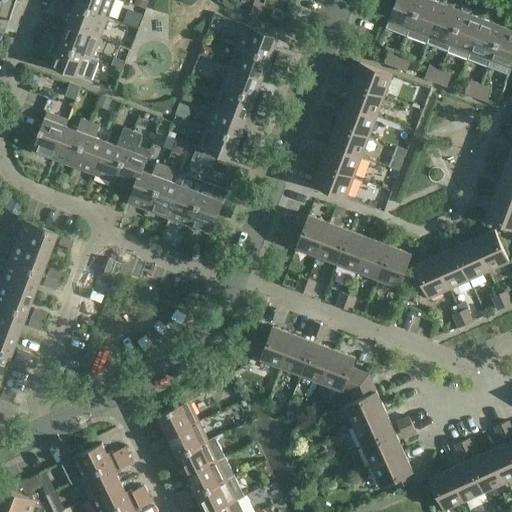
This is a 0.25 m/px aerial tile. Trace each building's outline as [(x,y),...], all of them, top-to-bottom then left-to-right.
[(69,3),(61,0),(56,0),(54,6),(66,11),(69,3)] [(75,0),(74,4),(106,17),(112,0),(75,0)] [(395,0),(385,27),(406,35),(419,0),(395,0)] [(442,4),(431,0),(419,0),(406,35),(426,42),(429,35),(430,35),(442,4)] [(140,19),(141,4),(129,3),(128,19),(140,19)] [(249,13),(258,17),(262,6),(253,3),(249,13)] [(66,25),(98,37),(106,17),(74,4),(66,25)] [(430,35),(450,43),(462,11),(442,4),(430,35)] [(447,50),(467,58),(482,19),(462,11),(450,43),(447,50)] [(482,19),(467,58),(487,66),(490,58),(502,27),(482,19)] [(45,30),(42,39),(91,57),(98,37),(66,25),(62,34),(56,32),(55,34),(45,30)] [(236,46),(269,58),(277,37),(244,25),(236,46)] [(511,30),(502,27),(490,58),(511,66),(511,64),(511,30)] [(91,57),(42,39),(39,47),(49,50),(48,53),(54,55),(50,66),(90,81),(98,60),(91,57)] [(269,58),(236,46),(229,66),(261,79),(269,58)] [(385,62),(395,66),(399,54),(389,50),(385,62)] [(275,61),(288,65),(291,57),(279,53),(275,61)] [(399,54),(395,66),(406,71),(411,58),(399,54)] [(288,65),(275,61),(273,68),(285,73),(288,65)] [(351,83),(384,96),(392,74),(359,62),(351,83)] [(425,78),(435,82),(440,69),(429,65),(425,78)] [(221,87),(253,99),(261,79),(229,66),(221,87)] [(333,77),(346,81),(349,74),(336,69),(333,77)] [(440,69),(435,82),(446,86),(451,74),(440,69)] [(346,81),(333,77),(331,83),(343,88),(346,81)] [(465,93),(476,97),(480,85),(470,81),(465,93)] [(351,83),(343,104),(376,116),(384,96),(351,83)] [(480,85),(476,97),(488,101),(492,89),(480,85)] [(260,102),(253,99),(221,87),(213,107),(246,119),(250,108),(257,110),(257,109),(270,113),(272,106),(260,101),(260,102)] [(260,101),(272,106),(275,98),(263,93),(260,101)] [(336,124),(368,136),(369,134),(379,138),(383,127),(373,123),(376,116),(343,104),(336,124)] [(206,127),(238,139),(246,119),(213,107),(206,127)] [(318,116),(331,122),(334,114),(321,109),(318,116)] [(30,151),(51,159),(64,126),(65,126),(68,119),(46,111),(43,118),(30,151)] [(331,122),(318,116),(316,123),(328,128),(331,122)] [(51,159),(72,167),(88,123),(79,119),(75,130),(65,126),(64,126),(51,159)] [(88,123),(72,167),(92,174),(104,142),(94,138),(99,126),(88,123)] [(328,144),(361,157),(368,136),(336,124),(328,144)] [(104,142),(92,174),(112,182),(132,130),(123,127),(115,146),(104,142)] [(238,139),(206,127),(198,148),(230,160),(238,139)] [(112,182),(132,190),(133,190),(140,170),(141,171),(149,150),(138,145),(142,134),(132,130),(112,182)] [(245,142),(257,146),(260,138),(248,133),(245,142)] [(257,146),(245,142),(242,149),(255,154),(257,146)] [(328,144),(320,165),(353,177),(361,157),(328,144)] [(303,157),(316,162),(318,155),(306,150),(303,157)] [(210,171),(224,176),(229,162),(215,157),(210,171)] [(316,162),(303,157),(300,164),(313,169),(316,162)] [(511,158),(508,157),(500,177),(511,181),(511,158)] [(127,203),(148,211),(164,168),(155,164),(151,175),(141,171),(140,170),(133,190),(132,190),(127,203)] [(353,177),(320,165),(312,186),(345,198),(353,177)] [(164,168),(148,211),(168,218),(181,186),(170,181),(173,171),(164,168)] [(168,218),(189,226),(205,183),(185,175),(181,186),(168,218)] [(493,198),(511,204),(511,181),(500,177),(493,198)] [(205,183),(189,226),(210,234),(226,191),(205,183)] [(511,204),(493,198),(485,219),(511,229),(511,204)] [(295,247),(316,255),(329,223),(308,215),(295,247)] [(14,242),(46,254),(54,233),(22,221),(14,242)] [(329,223),(316,255),(337,263),(349,231),(329,223)] [(473,239),(488,270),(508,261),(494,229),(473,239)] [(337,263),(357,271),(370,238),(349,231),(337,263)] [(61,234),(58,244),(69,248),(73,239),(61,234)] [(370,238),(357,271),(378,279),(390,246),(370,238)] [(473,239),(454,248),(468,279),(488,270),(473,239)] [(14,242),(6,262),(39,275),(46,254),(14,242)] [(390,246),(378,279),(399,287),(411,254),(390,246)] [(454,248),(434,257),(449,288),(468,279),(454,248)] [(449,288),(434,257),(414,266),(428,298),(449,288)] [(107,259),(103,271),(115,276),(120,264),(107,259)] [(39,275),(6,262),(0,278),(0,282),(31,295),(39,275)] [(45,277),(57,282),(60,273),(48,268),(45,277)] [(296,290),(303,292),(308,279),(301,276),(296,290)] [(57,282),(45,277),(42,285),(54,289),(57,282)] [(308,279),(303,292),(310,295),(315,282),(308,279)] [(31,295),(0,282),(0,305),(23,315),(31,295)] [(499,294),(504,307),(511,303),(511,302),(507,291),(499,294)] [(336,305),(343,308),(348,294),(342,292),(336,305)] [(348,294),(343,308),(351,311),(356,297),(348,294)] [(504,307),(499,294),(492,297),(498,310),(504,307)] [(0,329),(16,335),(23,315),(0,305),(0,329)] [(378,321),(385,324),(390,311),(382,308),(378,321)] [(460,312),(465,324),(473,321),(468,308),(460,312)] [(30,317),(42,322),(45,313),(33,309),(30,317)] [(465,324),(460,312),(453,315),(459,327),(465,324)] [(42,322),(30,317),(27,325),(39,329),(42,322)] [(309,333),(316,336),(321,324),(314,321),(309,333)] [(321,324),(316,336),(324,339),(328,327),(321,324)] [(248,355),(273,364),(285,331),(272,326),(268,337),(257,332),(248,355)] [(0,352),(8,355),(16,335),(0,329),(0,352)] [(285,331),(273,364),(296,372),(308,340),(285,331)] [(308,340),(296,372),(320,381),(332,349),(308,340)] [(14,358),(26,362),(29,353),(18,349),(14,358)] [(332,349),(320,381),(350,393),(368,374),(351,368),(355,358),(332,349)] [(26,362),(14,358),(12,365),(23,370),(26,362)] [(386,413),(368,374),(350,393),(354,400),(344,406),(354,427),(386,413)] [(157,416),(167,436),(199,421),(189,401),(201,395),(197,388),(170,401),(174,408),(157,416)] [(0,394),(0,399),(10,403),(14,394),(2,390),(0,394)] [(354,427),(364,449),(395,435),(386,413),(354,427)] [(397,422),(400,429),(412,423),(409,416),(397,422)] [(167,436),(176,455),(207,439),(199,421),(167,436)] [(501,424),(506,436),(511,433),(511,429),(508,421),(501,424)] [(412,423),(400,429),(403,436),(415,430),(412,423)] [(506,436),(501,424),(494,426),(499,439),(506,436)] [(395,435),(364,449),(374,471),(405,457),(395,435)] [(214,436),(207,439),(176,455),(186,475),(224,457),(214,436)] [(461,441),(466,454),(473,451),(468,439),(461,441)] [(466,454),(461,441),(455,444),(460,457),(466,454)] [(511,448),(509,441),(489,450),(503,482),(511,478),(511,448)] [(70,459),(80,479),(111,464),(101,443),(70,459)] [(113,453),(117,461),(129,455),(125,447),(113,453)] [(469,459),(483,491),(503,482),(489,450),(469,459)] [(156,456),(160,464),(171,459),(167,451),(156,456)] [(129,455),(117,461),(121,468),(133,463),(129,455)] [(234,476),(224,457),(186,475),(191,486),(186,489),(186,490),(190,497),(234,476)] [(405,457),(374,471),(380,486),(392,480),(396,488),(411,481),(407,474),(412,472),(405,457)] [(171,459),(160,464),(164,472),(175,467),(171,459)] [(449,468),(464,500),(483,491),(469,459),(449,468)] [(80,479),(89,498),(121,483),(111,464),(80,479)] [(464,500),(449,468),(429,477),(432,482),(424,486),(430,500),(438,497),(444,509),(464,500)] [(47,478),(41,469),(24,480),(31,489),(47,478)] [(200,504),(203,511),(206,511),(236,498),(243,494),(234,476),(190,497),(194,505),(194,506),(200,504)] [(89,498),(95,511),(110,511),(148,494),(144,486),(133,492),(132,491),(126,494),(121,483),(89,498)] [(0,496),(0,511),(2,511),(31,511),(36,501),(3,489),(0,496)] [(175,495),(178,503),(190,497),(186,490),(175,495)] [(148,494),(110,511),(134,511),(141,509),(140,507),(151,502),(148,494)] [(190,497),(178,503),(182,511),(194,505),(190,497)] [(242,511),(240,506),(235,501),(237,500),(236,498),(206,511),(242,511)]
